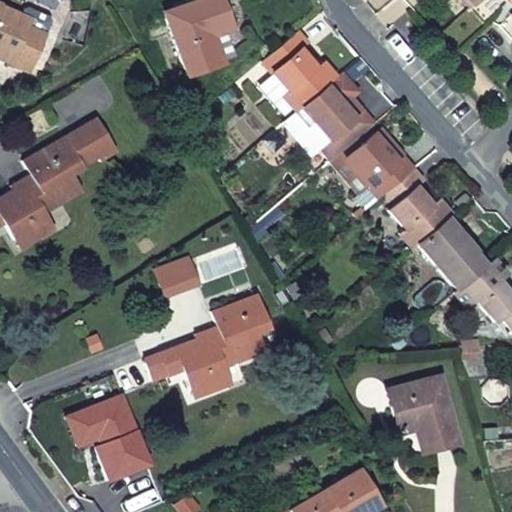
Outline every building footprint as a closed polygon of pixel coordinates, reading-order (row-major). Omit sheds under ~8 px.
[(218,0),(201,0),(164,13),(185,76),(217,65),(206,34),(228,27),(218,0)] [(0,62),(8,67),(10,63),(15,50),(33,58),(44,34),(26,26),(17,21),(20,14),(0,4),(0,62)] [(17,21),(26,26),(30,18),(20,14),(17,21)] [(281,96),(295,112),(325,86),(336,77),(322,62),(315,68),(299,50),(307,44),(297,32),(262,61),(287,92),(281,96)] [(15,50),(10,63),(27,71),(33,58),(15,50)] [(311,122),(338,153),(367,129),(371,125),(359,110),(358,112),(351,118),(346,110),(344,98),(337,100),(325,86),(295,112),(307,126),(311,122)] [(346,98),(344,98),(346,110),(351,118),(358,112),(346,98)] [(10,191),(0,195),(0,225),(2,224),(12,240),(47,220),(43,213),(80,191),(71,177),(84,169),(82,165),(97,156),(99,160),(110,153),(104,144),(109,141),(95,117),(64,136),(63,135),(20,160),(28,174),(7,186),(10,191)] [(367,129),(338,153),(344,160),(372,135),(367,129)] [(372,135),(344,160),(366,187),(377,200),(382,195),(413,170),(402,158),(396,162),(372,135)] [(110,153),(114,150),(109,141),(104,144),(110,153)] [(398,235),(410,249),(417,245),(445,221),(451,216),(438,200),(430,207),(415,189),(422,182),(413,170),(382,195),(391,207),(387,211),(403,231),(398,235)] [(372,199),(374,202),(377,200),(366,187),(352,198),(361,208),(372,199)] [(47,220),(12,240),(18,251),(53,231),(47,220)] [(417,245),(455,291),(485,266),(473,252),(475,250),(463,236),(461,238),(445,221),(417,245)] [(455,291),(452,293),(465,308),(474,300),(492,322),(499,317),(511,332),(511,298),(497,282),(505,275),(492,260),(485,266),(455,291)] [(160,361),(145,366),(151,381),(167,375),(167,377),(181,371),(187,389),(225,376),(222,367),(263,351),(257,334),(270,330),(256,294),(210,312),(215,327),(192,335),(193,339),(157,352),(160,361)] [(458,350),(476,349),(475,338),(458,339),(458,350)] [(458,350),(459,361),(476,360),(476,349),(458,350)] [(157,352),(142,358),(145,366),(160,361),(157,352)] [(225,376),(187,389),(191,399),(229,385),(225,376)] [(413,429),(415,437),(427,433),(432,450),(456,443),(439,377),(384,391),(395,428),(400,432),(413,429)] [(152,468),(121,394),(61,417),(74,450),(93,444),(108,483),(152,468)] [(483,429),(483,438),(495,438),(496,429),(483,429)] [(427,433),(415,437),(420,454),(432,450),(427,433)] [(359,469),(287,510),(288,511),(370,511),(381,506),(359,469)] [(187,494),(174,505),(178,511),(189,511),(197,506),(187,494)]
